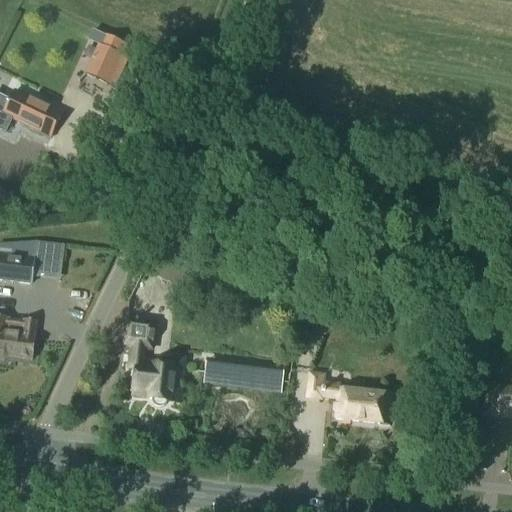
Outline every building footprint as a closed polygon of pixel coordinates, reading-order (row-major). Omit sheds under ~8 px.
[(107,86),(121,57),(98,46),(85,75),(107,86)] [(51,139),(63,113),(50,107),(48,110),(13,93),(2,116),(51,139)] [(0,245),(0,282),(31,287),(33,261),(36,243),(0,245)] [(159,279),(186,289),(193,268),(166,259),(159,279)] [(0,364),(3,365),(3,360),(31,364),(36,325),(23,324),(22,327),(8,325),(8,322),(0,320),(0,364)] [(178,403),(183,360),(153,356),(157,326),(126,322),(123,351),(130,352),(127,373),(134,374),(131,398),(145,399),(155,408),(159,410),(164,407),(166,405),(166,402),(178,403)] [(493,375),(495,359),(483,358),(481,374),(493,375)] [(388,429),(391,398),(339,392),(340,386),(324,384),(325,376),(308,374),(305,401),(323,403),(323,401),(333,402),(330,423),(388,429)] [(511,392),(489,389),(485,417),(511,420),(511,392)]
